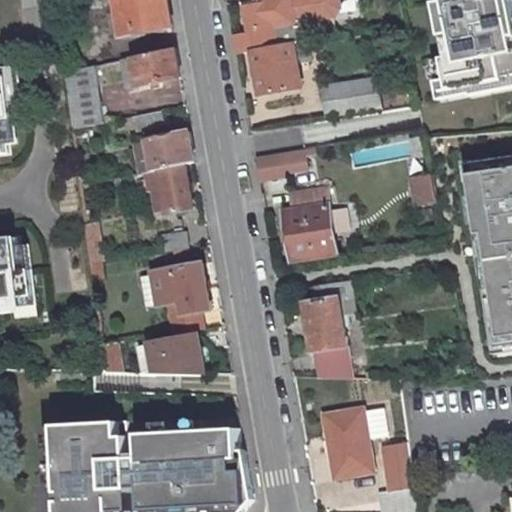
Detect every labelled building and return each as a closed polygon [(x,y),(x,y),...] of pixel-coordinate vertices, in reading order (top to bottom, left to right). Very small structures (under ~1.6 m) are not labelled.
[(30,0),(35,31),(57,28),(52,0),(30,0)] [(82,0),(84,8),(116,2),(122,34),(169,25),(164,0),(82,0)] [(231,36),(235,54),(252,51),(293,44),(310,41),(306,20),(333,15),(338,8),(336,0),(255,0),(242,3),(248,32),(231,36)] [(436,0),(448,58),(440,59),(444,80),(435,82),(439,101),(470,95),(471,97),(511,88),(511,4),(511,0),(436,0)] [(293,44),(252,51),(260,94),(302,88),(293,44)] [(174,48),(120,58),(126,89),(179,79),(177,64),(174,48)] [(97,63),(63,69),(71,128),(106,121),(97,63)] [(0,67),(0,77),(8,76),(11,103),(21,102),(16,65),(0,67)] [(0,153),(7,152),(6,143),(3,118),(13,117),(11,103),(8,76),(0,77),(0,153)] [(376,79),(323,89),(328,116),(381,108),(376,79)] [(162,110),(140,114),(143,131),(165,127),(162,110)] [(16,142),(13,117),(3,118),(6,143),(16,142)] [(189,132),(147,139),(152,170),(184,164),(194,162),(191,145),(189,132)] [(457,135),(424,138),(431,175),(436,200),(468,194),(457,135)] [(316,175),(313,150),(256,157),(259,182),(316,175)] [(468,181),(496,355),(511,352),(511,156),(473,163),(476,180),(468,181)] [(184,164),(152,170),(159,211),(165,209),(165,213),(192,209),(189,189),(184,164)] [(431,175),(408,179),(414,207),(437,203),(436,200),(431,175)] [(325,187),(288,192),(291,211),(283,213),(292,261),(336,255),(325,187)] [(187,234),(163,238),(165,253),(189,249),(187,234)] [(0,315),(13,314),(13,311),(11,300),(35,298),(31,271),(22,273),(18,249),(17,240),(0,241),(0,315)] [(104,243),(88,245),(91,266),(102,264),(108,264),(104,243)] [(28,247),(18,249),(22,273),(31,271),(28,247)] [(205,329),(201,312),(211,310),(206,284),(203,263),(139,274),(144,307),(167,304),(172,335),(205,329)] [(102,264),(91,266),(93,281),(105,279),(102,264)] [(346,346),(342,326),(349,325),(346,312),(355,311),(350,281),(308,288),(311,302),(306,303),(317,364),(318,378),(360,380),(361,366),(349,365),(348,358),(328,361),(326,349),(346,346)] [(36,308),(35,298),(11,300),(13,311),(36,308)] [(222,332),(151,346),(156,375),(230,375),(227,356),(222,332)] [(122,343),(103,346),(107,373),(126,374),(122,343)] [(346,346),(326,349),(328,361),(348,358),(348,352),(346,346)] [(364,408),(331,415),(338,449),(332,451),(336,477),(375,471),(364,408)] [(57,428),(61,511),(132,511),(132,494),(144,493),(144,511),(166,510),(165,511),(242,511),(255,498),(247,452),(241,452),(239,430),(129,440),(127,423),(57,428)] [(422,511),(417,476),(395,477),(399,496),(385,494),(387,511),(422,511)]
